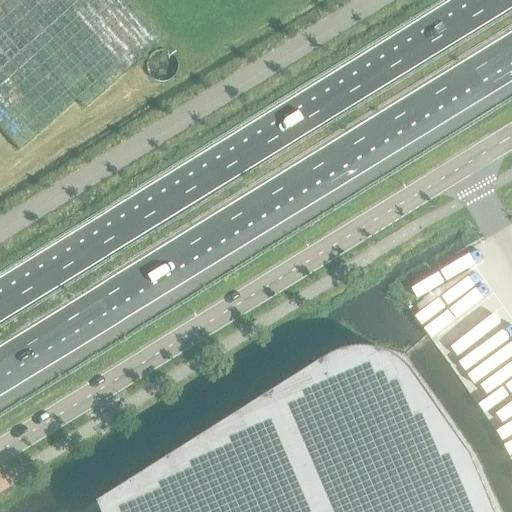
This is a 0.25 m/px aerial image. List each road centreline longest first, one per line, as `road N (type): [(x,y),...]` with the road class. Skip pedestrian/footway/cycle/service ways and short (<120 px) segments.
road 1 (tertiary): [(0,452),(511,134)]
road 2 (motorway): [(0,362),(511,48)]
road 3 (motorway): [(498,0),(0,305)]
road 4 (unclassified): [(376,0),(0,231)]
